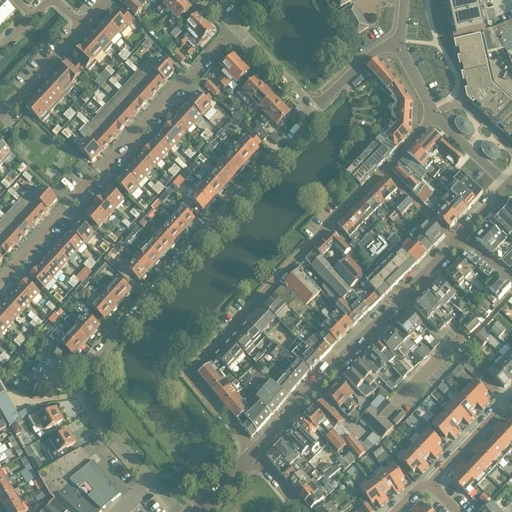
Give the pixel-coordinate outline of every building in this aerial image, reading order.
[(0,0),(0,16),(6,22),(14,13),(1,1),(0,0)] [(137,4),(141,0),(128,0),(123,4),(134,17),(142,9),(137,4)] [(141,0),(137,4),(142,9),(143,8),(142,7),(150,0),(141,0)] [(171,13),(183,1),(182,0),(167,0),(163,5),(157,11),(160,15),(167,9),(171,13)] [(478,0),(448,0),(449,1),(445,2),(446,9),(450,8),(452,16),(448,16),(450,23),(453,22),(455,30),(451,31),(453,39),(485,31),(478,0)] [(183,1),(171,13),(175,17),(169,24),(172,27),(179,21),(191,9),(183,1)] [(355,5),(343,12),(356,35),(368,28),(355,5)] [(114,13),(105,22),(119,34),(119,35),(121,37),(129,27),(128,26),(133,21),(123,12),(118,17),(114,13)] [(190,39),(205,23),(197,16),(185,28),(189,33),(184,38),(187,42),(190,39)] [(105,22),(97,31),(111,43),(119,35),(119,34),(105,22)] [(511,66),(511,22),(492,30),(502,49),(504,49),(511,66)] [(212,31),(205,23),(190,39),(197,47),(212,31)] [(179,27),(171,36),(175,40),(183,31),(179,27)] [(488,31),(455,38),(456,42),(454,43),(465,92),(467,91),(469,98),(474,104),(473,105),(493,124),(511,141),(511,100),(494,84),(487,53),(502,49),(492,30),(488,31)] [(97,31),(89,40),(103,52),(102,52),(105,54),(113,45),(111,43),(97,31)] [(149,39),(143,46),(147,51),(154,44),(149,39)] [(89,40),(81,49),(94,61),(95,61),(102,52),(103,52),(89,40)] [(94,61),(81,49),(73,58),(77,62),(74,65),(82,71),(84,68),(88,72),(97,63),(95,61),(94,61)] [(121,53),(127,58),(130,55),(124,49),(121,53)] [(190,49),(185,53),(189,57),(193,52),(190,49)] [(127,58),(121,53),(118,56),(124,62),(127,58)] [(178,53),(174,57),(181,65),(186,60),(178,53)] [(221,85),(242,64),(234,56),(227,62),(225,59),(219,65),(222,68),(221,68),(225,72),(223,75),(217,81),(221,85)] [(158,59),(150,68),(165,82),(174,73),(169,69),(173,65),(166,59),(163,63),(158,59)] [(374,77),(385,67),(378,59),(367,69),(374,77)] [(131,69),(133,66),(128,61),(125,64),(131,69)] [(82,71),(74,65),(72,68),(67,64),(59,73),(72,85),(80,76),(79,75),(82,71)] [(146,64),(139,71),(137,73),(157,91),(165,82),(150,68),(146,64)] [(249,72),(242,64),(221,85),(225,88),(231,83),(233,81),(237,84),(249,72)] [(133,66),(131,69),(136,74),(129,82),(149,100),(157,91),(137,73),(139,71),(133,66)] [(108,67),(105,71),(111,76),(114,72),(108,67)] [(392,74),(385,67),(374,77),(381,84),(392,74)] [(59,73),(51,82),(64,94),(66,96),(74,87),(72,85),(59,73)] [(398,82),(392,74),(381,84),(387,91),(387,92),(398,82)] [(114,87),(117,84),(112,79),(109,82),(114,87)] [(246,106),(264,88),(255,79),(243,91),(249,97),(243,103),(246,106)] [(64,94),(51,82),(42,91),(56,103),(64,94)] [(129,82),(123,89),(121,91),(141,109),(149,100),(129,82)] [(211,95),(217,89),(209,82),(204,87),(211,95)] [(387,92),(387,91),(386,92),(393,99),(404,90),(398,82),(387,92)] [(120,92),(113,99),(133,118),(141,109),(121,91),(123,89),(117,84),(114,87),(120,92)] [(264,88),(246,106),(249,109),(255,103),(260,109),(272,97),(264,88)] [(217,89),(211,95),(214,98),(220,93),(217,89)] [(404,90),(393,99),(391,101),(396,107),(409,99),(404,90)] [(56,103),(42,91),(34,100),(48,112),(47,112),(50,114),(58,105),(56,103)] [(192,100),(189,104),(202,116),(204,118),(209,122),(217,113),(212,109),(213,109),(211,107),(208,105),(212,101),(205,95),(202,98),(197,94),(192,100)] [(83,95),(80,99),(85,104),(89,100),(83,95)] [(98,105),(101,102),(96,97),(93,100),(98,105)] [(272,97),(260,109),(266,115),(260,121),(263,123),(281,106),(272,97)] [(113,99),(106,107),(105,108),(125,127),(133,118),(113,99)] [(392,110),(392,121),(397,125),(410,134),(412,104),(409,99),(396,107),(392,110)] [(48,112),(34,100),(26,109),(39,121),(47,112),(48,112)] [(103,110),(97,117),(117,135),(125,127),(105,108),(106,107),(101,102),(98,105),(103,110)] [(183,110),(181,112),(194,125),(197,122),(202,116),(189,104),(183,110)] [(281,106),(263,123),(266,127),(272,121),(280,129),(286,123),(283,121),(290,115),(281,106)] [(67,113),(72,118),(76,115),(70,109),(67,113)] [(221,125),(229,116),(221,109),(213,117),(221,125)] [(175,119),(173,121),(186,133),(188,131),(194,125),(181,112),(175,119)] [(72,118),(67,113),(63,116),(69,121),(72,118)] [(240,113),(234,118),(239,123),(242,120),(240,118),(242,115),(240,113)] [(82,123),(85,119),(80,114),(76,118),(82,123)] [(97,117),(90,124),(89,126),(109,144),(117,135),(97,117)] [(85,119),(82,123),(87,128),(80,135),(85,139),(101,153),(109,144),(89,126),(90,124),(85,119)] [(457,122),(457,123),(457,124),(457,126),(458,128),(460,130),(462,132),(463,132),(464,133),(466,134),(468,135),(469,135),(470,135),(471,135),(471,134),(472,134),(473,133),(473,132),(473,131),(473,130),(473,129),(472,127),(471,126),(470,124),(469,124),(468,122),(467,122),(465,120),(463,120),(461,119),(460,119),(459,119),(458,120),(457,120),(457,121),(457,122)] [(167,128),(165,130),(178,142),(180,140),(186,133),(173,121),(167,128)] [(397,125),(392,121),(386,128),(402,144),(410,134),(397,125)] [(58,127),(52,133),(56,136),(61,130),(58,127)] [(225,127),(222,130),(227,135),(230,132),(227,129),(225,127)] [(259,127),(253,133),(263,143),(269,137),(262,130),(259,127)] [(386,128),(380,136),(396,151),(397,150),(402,144),(386,128)] [(158,137),(156,139),(170,151),(171,149),(178,142),(165,130),(158,137)] [(207,130),(204,134),(210,139),(213,135),(207,130)] [(415,146),(414,147),(425,156),(430,151),(434,147),(437,149),(438,147),(447,156),(457,164),(463,158),(453,149),(441,139),(430,130),(424,136),(415,146)] [(65,131),(62,134),(68,140),(71,136),(65,131)] [(227,135),(223,131),(223,132),(222,131),(217,136),(223,142),(229,136),(227,135)] [(204,134),(201,137),(202,138),(206,142),(210,139),(204,134)] [(241,144),(239,146),(252,158),(259,150),(257,148),(261,143),(252,135),(248,140),(246,139),(244,137),(240,142),(241,144)] [(396,151),(380,136),(379,136),(378,135),(372,141),(390,157),(396,151)] [(85,139),(77,148),(92,162),(101,153),(85,139)] [(150,146),(148,148),(162,160),(163,159),(170,151),(156,139),(150,146)] [(214,141),(210,146),(214,150),(218,145),(214,141)] [(390,157),(372,141),(367,147),(384,163),(390,157)] [(239,146),(235,142),(228,150),(230,152),(231,152),(245,165),(252,158),(239,146)] [(0,160),(4,164),(12,155),(0,143),(0,160)] [(483,147),(482,148),(483,149),(483,150),(484,152),(485,153),(486,155),(487,156),(488,157),(490,158),(492,159),(494,159),(495,159),(496,159),(497,159),(498,158),(499,157),(499,155),(499,154),(499,153),(498,151),(497,150),(496,149),(494,147),(494,146),(491,145),(489,144),(488,144),(486,144),(485,144),(484,145),(483,147)] [(367,147),(361,153),(378,169),(384,163),(367,147)] [(414,147),(407,155),(425,172),(433,163),(426,157),(425,156),(414,147)] [(141,156),(140,157),(154,169),(155,168),(162,160),(148,148),(141,156)] [(191,148),(188,151),(193,156),(197,153),(191,148)] [(188,151),(185,155),(190,160),(193,156),(188,151)] [(228,158),(226,161),(238,172),(245,165),(231,152),(230,152),(226,157),(228,158)] [(361,153),(355,159),(372,176),(378,169),(361,153)] [(425,172),(407,155),(400,162),(407,169),(415,177),(421,183),(422,183),(421,181),(424,178),(427,174),(425,172)] [(133,165),(132,166),(145,178),(146,177),(154,169),(140,157),(133,165)] [(238,172),(226,161),(225,161),(222,158),(216,166),(219,169),(217,171),(230,182),(238,172)] [(355,159),(349,165),(366,182),(372,176),(355,159)] [(398,165),(392,172),(398,178),(407,169),(400,162),(398,165)] [(23,165),(17,171),(21,174),(27,168),(23,165)] [(366,182),(349,165),(344,171),(347,174),(361,187),(366,182)] [(132,166),(124,174),(137,187),(138,186),(145,178),(132,166)] [(174,166),(171,169),(177,174),(180,171),(174,166)] [(171,169),(168,173),(174,178),(175,177),(177,174),(171,169)] [(211,171),(207,176),(223,190),(230,182),(217,171),(215,169),(212,172),(211,171)] [(407,169),(398,178),(405,186),(415,177),(407,169)] [(180,177),(184,181),(188,177),(183,172),(179,176),(180,177)] [(457,172),(450,179),(475,202),(483,194),(457,172)] [(26,173),(23,177),(29,183),(32,179),(26,173)] [(124,174),(116,184),(131,198),(140,188),(138,186),(137,187),(124,174)] [(223,190),(207,176),(204,179),(203,178),(200,182),(216,197),(223,190)] [(4,181),(10,186),(13,183),(7,177),(4,181)] [(180,177),(169,189),(178,197),(182,193),(178,189),(185,181),(184,181),(180,177)] [(421,183),(415,177),(405,186),(412,192),(421,183)] [(475,202),(450,179),(448,177),(445,180),(443,179),(438,184),(449,195),(450,195),(451,195),(468,210),(469,209),(475,202)] [(399,204),(405,198),(401,195),(399,198),(395,193),(398,190),(386,178),(380,185),(399,204)] [(10,186),(4,181),(1,184),(7,190),(10,186)] [(199,190),(197,192),(197,193),(209,204),(216,197),(200,182),(200,183),(201,184),(197,189),(199,190)] [(159,183),(155,187),(161,192),(162,191),(164,189),(159,183)] [(421,183),(412,192),(417,198),(426,188),(422,183),(421,183)] [(399,204),(380,185),(374,190),(393,210),(399,204)] [(155,187),(152,191),(158,196),(158,195),(161,192),(155,187)] [(426,188),(417,198),(418,199),(423,205),(431,196),(433,194),(426,188)] [(43,189),(35,198),(48,210),(56,201),(43,189)] [(16,195),(11,190),(9,191),(8,193),(13,198),(16,195)] [(110,190),(102,199),(115,211),(124,202),(110,190)] [(197,193),(197,192),(195,190),(191,195),(192,195),(188,199),(190,200),(203,212),(209,204),(197,193)] [(393,210),(374,190),(368,197),(387,216),(380,209),(383,205),(386,208),(385,208),(390,213),(393,210)] [(40,219),(48,210),(35,198),(28,192),(21,200),(16,195),(13,198),(18,203),(20,201),(40,219)] [(161,204),(162,205),(167,200),(163,195),(158,201),(161,204)] [(450,195),(449,195),(442,202),(442,203),(459,220),(468,210),(451,195),(450,195)] [(362,203),(381,223),(387,218),(388,217),(387,216),(368,197),(362,203)] [(405,198),(399,204),(393,210),(400,216),(401,217),(413,206),(405,198)] [(102,199),(94,208),(107,220),(115,211),(102,199)] [(32,228),(40,219),(20,201),(18,203),(12,210),(32,228)] [(142,201),(138,205),(145,210),(148,206),(142,201)] [(161,204),(158,201),(151,209),(152,210),(154,211),(161,204)] [(179,209),(174,215),(175,216),(188,228),(195,220),(191,217),(193,214),(192,213),(192,212),(193,211),(184,203),(179,209)] [(381,223),(362,203),(356,209),(367,221),(370,218),(375,223),(372,226),(375,229),(381,223)] [(459,220),(442,203),(432,213),(450,230),(459,220)] [(107,220),(94,208),(85,217),(99,229),(107,220)] [(356,209),(350,215),(369,235),(374,230),(375,229),(372,226),(370,228),(366,223),(367,221),(356,209)] [(4,219),(24,237),(32,228),(12,210),(5,217),(0,212),(0,218),(2,220),(4,219)] [(133,210),(130,214),(136,219),(139,216),(133,210)] [(152,210),(146,217),(150,220),(156,213),(154,211),(152,210)] [(388,217),(387,218),(393,224),(400,216),(393,210),(390,213),(387,216),(388,217)] [(511,216),(505,210),(496,220),(511,236),(511,216)] [(175,216),(174,215),(167,222),(169,223),(181,235),(188,228),(175,216)] [(369,235),(350,215),(344,221),(355,233),(358,230),(366,238),(369,235)] [(146,217),(139,225),(143,228),(150,220),(146,217)] [(0,231),(16,246),(24,237),(4,219),(2,220),(0,222),(0,231)] [(125,219),(122,223),(128,229),(131,225),(125,219)] [(496,220),(490,226),(501,238),(502,237),(506,241),(511,236),(496,220)] [(355,233),(344,221),(338,227),(350,239),(355,233)] [(429,221),(417,233),(416,233),(432,249),(433,248),(445,236),(429,221)] [(169,223),(167,222),(162,227),(164,228),(162,231),(175,242),(181,235),(169,223)] [(80,223),(72,232),(85,244),(87,246),(96,237),(80,223)] [(131,234),(135,237),(141,230),(137,226),(131,234)] [(501,238),(490,226),(483,233),(507,254),(511,248),(511,246),(506,241),(502,237),(501,238)] [(369,235),(366,238),(358,246),(375,269),(371,272),(390,291),(415,266),(402,254),(388,242),(374,230),(369,235)] [(16,246),(0,231),(0,248),(7,255),(16,246)] [(175,242),(162,231),(160,233),(158,232),(153,237),(155,238),(153,241),(166,252),(175,242)] [(72,232),(64,241),(77,253),(85,244),(72,232)] [(411,239),(410,240),(425,256),(432,249),(416,233),(417,233),(416,232),(410,238),(411,239)] [(333,233),(315,252),(321,259),(322,258),(330,251),(329,250),(333,247),(343,257),(343,256),(343,257),(350,250),(340,240),(333,233)] [(507,254),(483,233),(476,241),(500,262),(507,254)] [(112,234),(108,238),(115,243),(118,240),(112,234)] [(135,237),(131,234),(124,241),(128,245),(135,237)] [(395,234),(388,242),(402,254),(415,266),(425,256),(410,240),(401,249),(400,248),(399,238),(395,234)] [(153,241),(151,239),(147,244),(149,245),(146,248),(159,260),(166,252),(153,241)] [(64,241),(55,250),(69,262),(77,253),(64,241)] [(103,244),(100,248),(106,253),(109,249),(103,244)] [(159,260),(146,248),(142,244),(137,249),(140,252),(138,254),(152,267),(159,260)] [(69,262),(55,250),(47,259),(61,271),(69,262)] [(511,251),(502,263),(507,267),(511,262),(511,251)] [(321,259),(315,252),(305,262),(311,267),(327,284),(342,301),(350,310),(350,312),(359,321),(370,311),(356,297),(349,303),(345,299),(353,292),(351,290),(350,291),(333,272),(333,271),(322,258),(321,259)] [(468,252),(463,258),(471,266),(477,259),(468,252)] [(152,267),(138,254),(133,259),(135,260),(133,263),(146,274),(152,267)] [(349,258),(333,271),(333,272),(350,291),(351,290),(362,280),(366,277),(349,258)] [(461,260),(457,264),(476,280),(478,278),(486,285),(490,282),(489,281),(488,280),(480,273),(471,266),(463,258),(461,260)] [(61,271),(47,259),(39,267),(53,280),(61,271)] [(87,262),(93,267),(96,264),(90,259),(87,262)] [(477,259),(471,266),(480,273),(485,267),(477,259)] [(93,267),(87,262),(84,266),(89,271),(93,267)] [(146,274),(133,263),(130,266),(126,262),(117,272),(127,282),(132,276),(139,282),(146,274)] [(95,272),(100,276),(108,267),(104,263),(95,272)] [(457,264),(452,270),(471,288),(472,286),(480,292),(482,291),(486,294),(488,292),(484,288),(476,280),(457,264)] [(53,280),(39,267),(31,277),(44,289),(53,280)] [(485,267),(480,273),(488,280),(489,281),(494,275),(494,274),(485,267)] [(299,269),(274,295),(300,318),(308,310),(306,307),(321,292),(299,269)] [(452,270),(446,276),(459,288),(463,285),(470,291),(472,288),(471,288),(452,270)] [(100,276),(95,272),(91,276),(95,280),(100,276)] [(371,272),(366,277),(362,280),(369,289),(381,300),(390,291),(371,272)] [(71,280),(77,285),(80,282),(74,276),(71,280)] [(486,285),(484,288),(488,292),(497,299),(497,300),(499,301),(509,290),(511,288),(496,276),(490,282),(486,285)] [(87,279),(81,285),(84,289),(91,282),(87,279)] [(118,279),(111,286),(124,298),(131,291),(118,279)] [(77,285),(71,280),(67,283),(73,289),(77,285)] [(26,282),(18,291),(31,303),(39,294),(26,282)] [(458,305),(461,302),(461,301),(456,298),(455,297),(441,282),(434,288),(450,303),(449,303),(452,305),(456,309),(458,307),(457,306),(458,305)] [(107,283),(100,290),(118,306),(124,298),(111,286),(111,287),(107,283)] [(342,301),(327,284),(323,288),(335,301),(334,310),(340,316),(352,329),(359,321),(350,312),(350,310),(342,301)] [(84,289),(81,285),(71,297),(79,304),(84,299),(79,294),(84,289)] [(381,300),(369,289),(367,291),(363,288),(361,290),(375,306),(381,300)] [(450,303),(434,288),(428,295),(449,315),(452,312),(446,306),(449,303),(450,303)] [(118,306),(100,290),(93,297),(111,313),(118,306)] [(375,306),(361,290),(355,296),(356,297),(370,311),(375,306)] [(18,291),(10,300),(23,312),(31,303),(18,291)] [(486,294),(483,298),(492,305),(497,300),(497,299),(488,292),(486,294)] [(57,294),(54,298),(60,303),(63,300),(57,294)] [(449,315),(428,295),(414,308),(436,331),(438,330),(440,331),(453,319),(449,315)] [(273,296),(268,302),(296,329),(299,325),(301,323),(298,320),(287,309),(273,296)] [(111,313),(93,297),(86,304),(104,320),(111,313)] [(484,299),(479,305),(486,311),(491,306),(484,299)] [(10,300),(2,309),(15,321),(23,312),(10,300)] [(263,307),(262,308),(281,325),(290,335),(296,329),(268,302),(263,307)] [(50,303),(46,306),(53,312),(56,309),(50,303)] [(85,311),(79,306),(78,308),(77,307),(75,309),(74,311),(79,315),(75,319),(93,335),(100,327),(87,315),(87,316),(83,312),(85,311)] [(252,318),(247,323),(262,337),(265,339),(267,340),(268,339),(272,334),(276,330),(277,329),(281,326),(281,325),(262,308),(258,312),(257,313),(252,318)] [(480,308),(476,311),(485,320),(489,316),(480,308)] [(15,321),(2,309),(0,310),(0,323),(7,330),(15,321)] [(480,325),(469,314),(466,310),(465,310),(464,311),(461,314),(463,316),(465,318),(468,321),(462,327),(470,335),(480,325)] [(396,326),(411,342),(414,344),(420,338),(427,332),(424,329),(410,312),(396,326)] [(59,317),(55,313),(48,321),(52,325),(59,317)] [(317,323),(315,325),(318,329),(319,327),(337,344),(338,343),(352,329),(340,316),(338,317),(333,313),(321,326),(317,323)] [(37,318),(33,321),(39,327),(43,323),(37,318)] [(68,318),(64,323),(68,326),(69,326),(86,342),(88,341),(90,341),(93,337),(93,335),(75,319),(72,323),(68,318)] [(39,327),(33,321),(30,325),(36,330),(39,327)] [(492,328),(500,336),(506,329),(498,322),(492,328)] [(247,323),(239,332),(257,348),(262,343),(259,340),(262,337),(247,323)] [(313,323),(310,326),(318,334),(316,335),(332,349),(337,344),(319,327),(318,329),(315,325),(313,323)] [(299,325),(296,329),(326,356),(331,350),(332,349),(316,335),(313,338),(299,325)] [(68,326),(62,333),(80,350),(80,349),(82,349),(85,346),(85,344),(86,342),(69,326),(68,326)] [(411,342),(396,326),(390,332),(402,345),(406,342),(409,344),(411,342)] [(296,329),(290,335),(296,341),(297,341),(299,340),(305,346),(321,361),(326,356),(296,329)] [(239,332),(231,340),(246,353),(249,356),(257,348),(239,332)] [(380,343),(400,364),(403,361),(395,353),(397,351),(404,357),(409,352),(402,345),(390,332),(380,343)] [(54,333),(53,334),(49,339),(53,342),(55,341),(73,357),(80,350),(62,333),(58,337),(54,333)] [(478,334),(472,341),(481,349),(487,343),(478,334)] [(21,336),(17,339),(23,345),(26,341),(21,336)] [(23,345),(17,339),(14,343),(20,348),(23,345)] [(297,341),(286,354),(287,354),(310,372),(321,361),(305,346),(299,340),(297,341)] [(439,343),(436,340),(430,346),(433,350),(440,344),(439,343)] [(230,341),(222,349),(236,363),(244,355),(230,341)] [(380,343),(373,350),(388,366),(389,367),(389,366),(403,380),(408,373),(400,364),(380,343)] [(413,354),(419,349),(415,344),(409,349),(413,354)] [(270,351),(268,353),(275,360),(279,355),(291,366),(289,369),(302,381),(310,372),(287,354),(286,354),(275,346),(270,351)] [(423,346),(419,349),(427,357),(431,354),(430,353),(430,352),(423,346)] [(18,355),(23,360),(30,352),(25,348),(18,355)] [(45,355),(40,368),(61,377),(66,364),(59,361),(62,355),(48,349),(45,355)] [(236,363),(222,349),(214,357),(229,371),(236,363)] [(419,349),(415,353),(423,361),(427,357),(419,349)] [(389,367),(388,366),(373,350),(366,357),(385,375),(392,369),(389,366),(389,367)] [(1,357),(7,362),(10,359),(4,353),(1,357)] [(23,360),(18,355),(11,363),(16,367),(23,360)] [(392,383),(385,375),(366,357),(361,362),(373,374),(386,387),(391,391),(396,387),(392,383)] [(204,382),(221,367),(213,359),(211,364),(198,375),(204,382)] [(511,366),(504,359),(497,367),(511,381),(511,380),(511,366)] [(400,364),(408,373),(413,369),(414,368),(405,360),(403,361),(400,364)] [(372,384),(377,389),(378,388),(374,384),(375,383),(370,378),(372,376),(359,363),(351,371),(368,388),(372,384)] [(248,365),(243,370),(246,373),(251,369),(248,365)] [(287,366),(281,372),(284,375),(297,387),(302,381),(289,369),(287,366)] [(221,367),(204,382),(210,390),(223,378),(220,374),(225,370),(221,367)] [(460,367),(453,375),(458,380),(465,371),(460,367)] [(511,381),(497,367),(489,375),(504,389),(511,381)] [(61,377),(40,368),(34,380),(39,382),(55,389),(61,377)] [(266,368),(260,374),(264,377),(269,371),(266,368)] [(264,377),(260,374),(254,369),(244,378),(239,382),(246,390),(251,395),(254,398),(272,416),(288,398),(274,386),(271,383),(271,384),(264,377)] [(368,388),(351,371),(345,378),(365,399),(374,393),(377,389),(372,384),(368,388)] [(241,374),(236,379),(239,382),(244,378),(241,374)] [(223,378),(210,390),(217,398),(230,386),(231,387),(236,382),(234,380),(229,375),(224,379),(223,378)] [(284,375),(274,386),(288,398),(297,387),(284,375)] [(396,387),(403,380),(400,377),(399,376),(392,383),(396,387)] [(230,386),(217,398),(224,406),(238,394),(239,393),(237,392),(235,390),(240,386),(236,382),(231,387),(230,386)] [(475,382),(468,390),(486,408),(490,404),(484,398),(488,394),(475,382)] [(354,411),(355,411),(357,408),(349,399),(352,396),(340,383),(333,390),(354,411)] [(439,388),(444,393),(449,388),(443,383),(439,388)] [(238,394),(224,406),(231,414),(251,395),(246,390),(242,393),(246,397),(242,400),(239,396),(240,395),(238,394)] [(354,411),(333,390),(326,397),(339,410),(343,405),(347,409),(343,413),(354,423),(361,417),(355,411),(354,411)] [(382,390),(378,395),(386,401),(389,396),(382,390)] [(468,390),(461,397),(474,410),(477,405),(483,411),(486,408),(468,390)] [(457,392),(450,398),(453,402),(460,396),(457,392)] [(5,393),(0,396),(0,409),(10,427),(21,420),(18,415),(8,397),(5,393)] [(251,395),(231,414),(237,421),(241,416),(246,412),(251,407),(252,406),(249,402),(254,398),(251,395)] [(474,410),(461,397),(454,405),(472,422),(476,418),(470,413),(474,410)] [(272,416),(254,398),(249,402),(252,406),(251,407),(267,422),(272,416)] [(322,402),(313,410),(334,432),(347,446),(351,451),(358,459),(359,460),(367,453),(352,437),(351,439),(339,426),(343,422),(322,402)] [(454,405),(447,412),(459,424),(463,420),(469,426),(472,422),(454,405)] [(267,422),(251,407),(246,412),(262,427),(267,422)] [(385,421),(371,407),(360,419),(382,440),(393,428),(385,421)] [(40,411),(28,418),(34,428),(34,427),(41,425),(45,431),(62,421),(55,410),(43,417),(40,411)] [(342,450),(347,446),(334,432),(313,410),(304,419),(319,435),(338,454),(342,450)] [(246,412),(241,416),(257,433),(262,427),(246,412)] [(399,412),(390,421),(396,426),(405,417),(399,412)] [(416,412),(407,420),(420,435),(429,427),(416,412)] [(447,412),(440,419),(458,437),(461,433),(456,428),(459,424),(447,412)] [(257,433),(241,416),(237,421),(252,439),(257,433)] [(319,435),(304,419),(297,426),(312,441),(318,448),(322,444),(316,439),(319,435)] [(458,437),(440,419),(433,427),(445,439),(449,435),(455,441),(458,437)] [(511,443),(511,424),(510,422),(504,428),(498,423),(494,427),(511,443)] [(17,424),(11,427),(16,436),(20,434),(21,431),(17,424)] [(297,426),(283,440),(298,455),(312,441),(297,426)] [(506,456),(511,449),(511,443),(494,427),(491,431),(497,436),(491,442),(506,456)] [(428,431),(421,439),(439,457),(443,453),(437,447),(441,444),(428,431)] [(74,442),(76,440),(72,433),(69,434),(68,432),(51,442),(54,448),(49,453),(48,453),(54,463),(66,456),(63,451),(75,444),(74,442)] [(13,448),(18,446),(13,437),(8,440),(13,448)] [(421,439),(414,446),(427,458),(431,454),(436,460),(439,457),(421,439)] [(283,440),(277,446),(290,459),(300,470),(307,463),(298,455),(283,440)] [(496,466),(506,456),(491,442),(485,448),(479,443),(475,447),(496,466)] [(23,454),(18,446),(13,448),(18,457),(23,454)] [(272,451),(271,452),(284,464),(295,475),(300,470),(290,459),(277,446),(272,451)] [(379,446),(371,453),(377,460),(385,453),(379,446)] [(427,458),(414,446),(407,454),(426,471),(429,468),(423,462),(427,458)] [(472,462),(486,476),(496,466),(475,447),(471,451),(478,456),(472,462)] [(45,487),(49,495),(50,496),(53,499),(55,500),(43,511),(102,511),(120,497),(93,464),(81,450),(38,475),(40,479),(45,487)] [(342,459),(349,467),(358,459),(351,451),(342,459)] [(284,464),(271,452),(266,457),(274,466),(282,476),(287,482),(295,475),(284,464)] [(426,471),(407,454),(400,461),(413,473),(416,470),(422,475),(426,471)] [(30,461),(37,473),(43,470),(36,457),(30,461)] [(25,470),(30,467),(25,459),(21,462),(25,470)] [(457,467),(477,486),(486,476),(472,462),(466,468),(460,463),(457,467)] [(385,472),(401,493),(404,490),(400,483),(404,480),(393,466),(385,472)] [(35,477),(30,467),(25,470),(31,479),(35,477)] [(467,496),(477,486),(457,467),(453,471),(459,476),(453,483),(467,496)] [(294,491),(308,479),(305,476),(311,471),(308,468),(289,484),(294,491)] [(0,470),(0,484),(9,479),(7,476),(5,478),(0,470)] [(316,472),(311,476),(317,482),(322,478),(316,472)] [(385,472),(377,478),(388,493),(392,489),(397,496),(401,493),(385,472)] [(377,478),(369,485),(384,505),(388,502),(384,496),(388,493),(377,478)] [(10,482),(9,479),(0,484),(0,498),(13,491),(8,484),(10,482)] [(45,487),(40,479),(34,483),(37,492),(45,487)] [(308,479),(294,491),(300,498),(315,485),(312,481),(310,483),(308,479)] [(315,485),(300,498),(305,504),(321,490),(322,490),(320,487),(316,490),(314,488),(316,487),(315,485)] [(384,505),(369,485),(361,491),(371,505),(376,502),(380,508),(384,505)] [(45,487),(37,492),(33,494),(40,504),(49,495),(45,487)] [(324,494),(321,490),(305,504),(311,511),(324,500),(321,496),(324,494)] [(13,491),(0,498),(0,500),(6,510),(22,500),(20,497),(17,499),(13,491)] [(363,507),(367,504),(363,498),(359,502),(363,507)] [(24,504),(22,500),(6,510),(6,511),(25,511),(30,510),(26,503),(24,504)]
